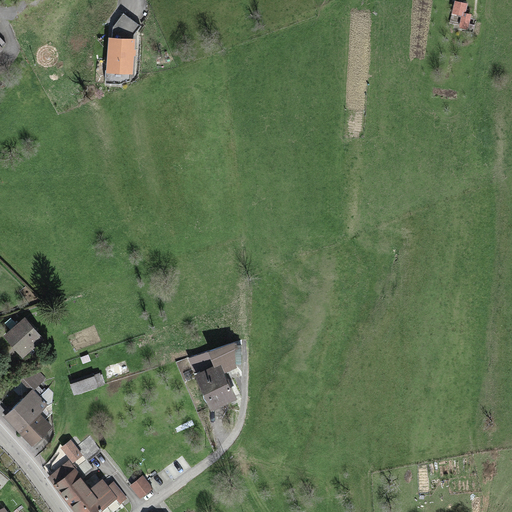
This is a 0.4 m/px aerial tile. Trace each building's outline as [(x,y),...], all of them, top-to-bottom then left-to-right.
[(468,4),(455,2),(453,18),(461,19),(460,28),(473,30),(476,14),(467,12),(468,4)] [(134,41),(110,39),(107,71),(132,73),(134,41)] [(22,320),(1,338),(21,360),(41,342),(22,320)] [(230,346),(203,357),(208,368),(234,357),(230,346)] [(216,367),(195,377),(210,411),(232,401),(216,367)] [(29,393),(3,419),(31,447),(51,427),(36,412),(43,406),(29,393)] [(67,464),(48,479),(72,511),(100,511),(116,500),(120,505),(126,500),(113,483),(106,489),(100,481),(87,491),(67,464)]
